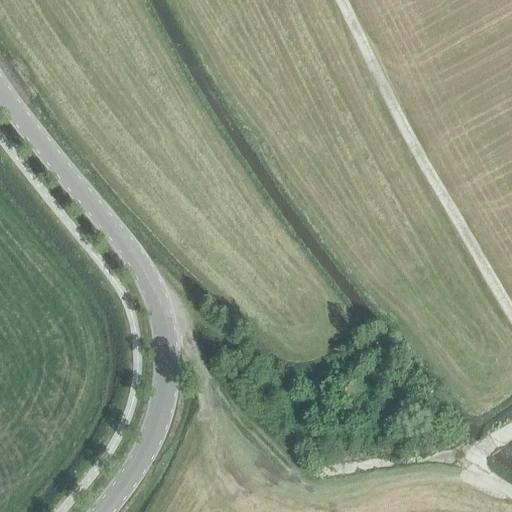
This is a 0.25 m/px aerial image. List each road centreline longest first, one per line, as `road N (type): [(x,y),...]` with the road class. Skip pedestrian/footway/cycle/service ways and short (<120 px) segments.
road 1 (secondary): [(101,511),(157,421),(163,327),(147,280),(0,87)]
road 2 (track): [(511,435),(469,463),(326,471),(278,387),(234,344),(209,324),(163,327)]
road 3 (track): [(340,0),(413,148),(511,317)]
